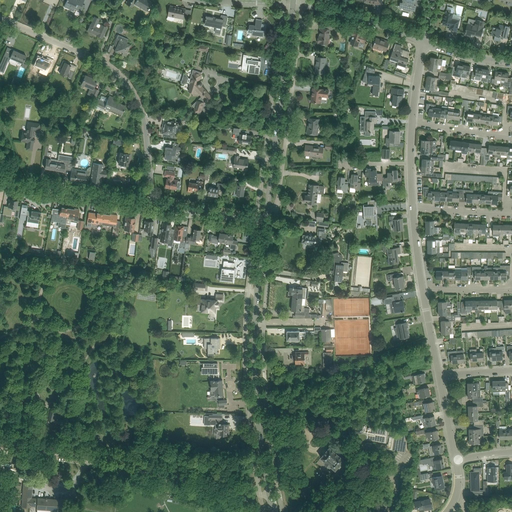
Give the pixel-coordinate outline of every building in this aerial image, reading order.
[(73,10),(75,7),(76,8),(77,5),(81,7),(83,0),(66,0),(64,6),(64,7),(65,6),(73,10)] [(128,0),(134,4),(134,3),(146,11),(148,7),(149,7),(150,6),(149,5),(151,2),(148,0),(128,0)] [(416,0),(402,0),(403,0),(403,3),(401,3),(400,8),(404,9),(403,10),(405,10),(406,11),(408,11),(409,11),(410,11),(411,10),(415,11),(416,6),(414,6),(415,3),(416,4),(416,0)] [(185,9),(180,8),(177,7),(171,6),(169,16),(175,17),(183,19),(185,9)] [(452,19),(453,14),(454,11),(454,9),(453,8),(447,7),(446,12),(443,25),(450,26),(449,30),(457,31),(459,21),(452,19)] [(220,19),(206,16),(205,19),(206,19),(206,20),(205,25),(216,27),(215,32),(220,34),(221,28),(222,28),(222,25),(225,25),(225,27),(228,16),(221,15),(220,19)] [(91,25),(90,25),(88,31),(97,35),(96,36),(102,38),(107,27),(101,25),(99,29),(95,27),(99,19),(94,17),(91,25)] [(265,26),(262,25),(262,20),(256,19),(255,25),(250,25),(249,29),(248,32),(252,33),(252,35),(264,36),(265,26)] [(468,24),(465,34),(466,34),(466,35),(470,36),(470,35),(471,36),(471,34),(472,34),(471,36),(472,36),(474,36),(473,36),(474,36),(474,35),(475,35),(474,36),(475,36),(481,37),(481,35),(483,27),(484,22),(478,20),(476,20),(476,21),(475,25),(468,24)] [(318,38),(318,41),(318,43),(319,43),(319,44),(328,45),(328,40),(330,30),(332,30),(334,23),(326,21),(323,29),(321,29),(320,36),(319,36),(319,38),(318,38)] [(492,30),(491,35),(495,36),(494,40),(500,42),(501,37),(507,39),(509,27),(499,25),(498,29),(497,28),(496,31),(492,30)] [(351,28),(349,35),(353,37),(351,44),(354,45),(354,43),(358,45),(359,40),(365,42),(367,36),(364,35),(364,36),(359,35),(360,32),(356,31),(356,30),(351,28)] [(131,45),(127,43),(128,39),(117,34),(113,45),(116,47),(115,51),(118,53),(119,51),(123,53),(122,54),(126,56),(131,45)] [(376,38),(373,46),(380,49),(386,52),(389,42),(384,40),(376,38)] [(390,59),(398,61),(402,50),(401,50),(402,46),(395,44),(390,59)] [(8,47),(0,64),(0,71),(3,73),(6,67),(5,66),(9,57),(10,58),(23,64),(26,56),(13,50),(13,51),(12,50),(13,50),(8,47)] [(402,50),(398,61),(397,65),(406,68),(409,59),(408,58),(410,52),(402,50)] [(244,55),(243,63),(247,64),(246,72),(259,74),(260,70),(260,69),(260,67),(258,66),(259,61),(261,61),(258,61),(259,57),(244,54),(244,55)] [(327,63),(327,58),(317,57),(316,65),(317,66),(316,73),(325,74),(326,63),(327,63)] [(442,66),(443,59),(431,57),(430,64),(437,65),(442,66)] [(41,67),(40,70),(40,72),(46,75),(48,70),(46,69),(47,66),(49,67),(51,61),(48,60),(47,62),(43,60),(41,59),(39,58),(35,65),(41,67)] [(63,61),(61,65),(61,67),(62,68),(60,74),(66,76),(69,70),(68,78),(72,79),(75,72),(74,72),(76,66),(70,64),(70,65),(65,63),(65,62),(63,61)] [(437,69),(437,65),(430,64),(429,70),(440,72),(441,69),(437,69)] [(452,74),(452,75),(461,78),(461,77),(464,65),(458,64),(457,67),(454,66),(453,67),(452,74)] [(468,78),(470,67),(464,65),(461,77),(464,78),(465,77),(468,78)] [(367,66),(362,81),(368,83),(368,84),(368,83),(374,84),(373,88),(374,88),(374,91),(378,92),(379,92),(380,76),(375,76),(375,69),(367,66)] [(481,77),(483,69),(477,68),(476,69),(476,70),(474,80),(481,81),(481,77)] [(487,82),(489,75),(489,71),(483,69),(481,77),(481,81),(487,82)] [(206,101),(211,97),(201,86),(201,85),(202,85),(202,84),(202,83),(201,82),(200,81),(199,81),(202,73),(193,70),(189,83),(190,84),(189,87),(190,87),(189,91),(194,93),(195,89),(200,94),(206,101)] [(501,80),(502,72),(496,72),(495,79),(492,79),(492,83),(497,84),(497,80),(501,80)] [(508,78),(509,73),(502,72),(501,80),(500,84),(507,85),(506,88),(510,88),(510,83),(510,79),(508,78)] [(85,76),(82,84),(93,89),(96,83),(97,82),(96,81),(97,81),(85,76)] [(438,85),(439,79),(439,78),(428,76),(426,83),(438,85)] [(437,91),(438,85),(435,84),(426,83),(425,89),(437,91)] [(392,91),(391,94),(393,94),(394,95),(394,99),(393,104),(401,106),(402,100),(403,100),(403,99),(402,99),(402,97),(403,97),(404,89),(392,87),(392,91)] [(311,102),(321,103),(321,96),(328,97),(329,90),(313,88),(311,102)] [(104,109),(109,111),(110,109),(121,113),(121,114),(122,114),(126,106),(119,103),(117,102),(118,100),(109,96),(108,99),(101,96),(100,99),(99,99),(95,108),(103,111),(104,109)] [(203,104),(199,99),(198,100),(197,101),(194,112),(200,114),(203,104)] [(429,104),(426,103),(425,111),(428,112),(428,116),(434,116),(435,108),(429,107),(429,104)] [(464,110),(464,116),(467,116),(466,121),(473,122),(474,113),(468,113),(469,110),(464,110)] [(365,111),(365,131),(374,132),(374,122),(377,122),(378,117),(376,116),(376,111),(365,111)] [(491,124),(493,116),(493,111),(491,111),(490,113),(487,113),(486,115),(485,124),(491,124)] [(503,118),(493,116),(491,124),(498,125),(498,122),(502,122),(503,118)] [(319,123),(319,119),(309,118),(307,134),(316,135),(318,123),(319,123)] [(163,129),(162,133),(164,134),(164,136),(172,137),(172,135),(177,136),(179,123),(164,121),(163,126),(162,126),(162,129),(163,129)] [(40,124),(31,122),(28,122),(26,132),(22,132),(22,134),(21,134),(20,138),(21,139),(21,141),(27,142),(26,149),(32,150),(33,141),(34,141),(35,138),(34,138),(34,134),(33,134),(34,129),(39,130),(40,124)] [(240,129),(234,128),(233,133),(235,134),(235,138),(239,139),(239,143),(242,144),(242,143),(250,144),(251,136),(247,135),(243,134),(243,135),(239,134),(240,129)] [(391,131),(390,138),(387,138),(386,145),(393,145),(393,142),(399,142),(400,131),(391,131)] [(326,140),(326,144),(325,148),(333,149),(334,141),(326,140)] [(166,153),(165,159),(166,159),(168,159),(168,162),(177,163),(178,157),(175,157),(176,151),(179,151),(181,151),(182,147),(179,147),(179,144),(173,143),(173,148),(166,147),(165,153),(166,153)] [(46,145),(44,155),(47,155),(45,168),(56,170),(58,160),(50,159),(51,152),(47,152),(49,145),(46,145)] [(323,148),(306,145),(305,150),(306,150),(305,155),(322,157),(323,148)] [(495,154),(495,146),(489,145),(489,148),(485,148),(485,153),(485,155),(484,160),(487,160),(489,161),(489,156),(489,154),(495,154)] [(120,157),(118,164),(120,164),(120,165),(123,166),(123,165),(128,166),(129,158),(131,158),(132,151),(124,150),(123,153),(120,153),(120,154),(119,154),(119,157),(120,157)] [(240,156),(236,156),(235,158),(234,166),(243,167),(242,170),(247,170),(248,160),(244,159),(244,160),(239,159),(240,156)] [(422,159),(422,166),(434,167),(434,160),(443,161),(443,159),(444,158),(438,157),(431,157),(431,160),(422,159)] [(58,160),(56,170),(63,171),(63,172),(65,173),(66,167),(71,168),(72,168),(73,159),(66,158),(65,159),(58,158),(58,160)] [(107,178),(108,170),(102,169),(103,164),(93,163),(90,185),(99,186),(101,177),(107,178)] [(422,166),(422,173),(426,173),(426,176),(433,176),(433,173),(434,167),(422,166)] [(86,179),(89,180),(91,168),(89,168),(87,169),(87,171),(72,168),(70,181),(82,183),(82,184),(85,184),(86,179)] [(377,170),(373,170),(371,170),(371,169),(366,168),(365,176),(369,177),(369,185),(380,184),(380,185),(380,181),(383,181),(383,177),(382,176),(382,173),(377,174),(377,170)] [(398,170),(392,170),(392,171),(389,171),(389,170),(389,172),(388,172),(388,177),(383,177),(383,180),(383,181),(383,186),(385,186),(386,189),(390,189),(390,182),(393,182),(393,181),(396,181),(396,184),(401,184),(401,177),(398,178),(398,170)] [(174,177),(175,173),(166,171),(165,176),(169,177),(168,180),(167,180),(167,182),(166,182),(166,185),(166,187),(176,189),(178,180),(173,180),(174,177)] [(356,188),(356,190),(360,190),(360,187),(361,182),(358,182),(358,175),(352,174),(352,178),(350,178),(349,183),(351,183),(351,188),(356,188)] [(230,183),(230,189),(234,190),(233,195),(233,196),(237,196),(237,195),(244,196),(245,186),(238,185),(238,184),(239,184),(236,184),(237,178),(230,177),(230,183)] [(338,185),(338,189),(338,193),(343,193),(347,193),(348,183),(345,183),(346,177),(339,177),(339,180),(338,180),(337,185),(338,185)] [(203,186),(203,182),(197,181),(197,183),(189,182),(188,191),(192,192),(193,190),(198,191),(198,185),(203,186)] [(219,190),(223,190),(224,187),(224,184),(217,183),(217,188),(209,187),(208,195),(218,197),(219,190)] [(316,205),(318,194),(323,194),(324,187),(319,186),(316,185),(310,184),(308,192),(308,196),(305,195),(304,202),(307,203),(312,204),(316,205)] [(429,190),(423,189),(423,196),(424,196),(427,196),(427,199),(434,200),(434,191),(429,191),(429,190)] [(459,196),(463,196),(463,193),(463,190),(457,189),(457,193),(453,193),(453,201),(459,202),(459,196)] [(472,203),(473,193),(473,190),(463,190),(463,193),(463,196),(466,196),(466,202),(472,203)] [(503,192),(492,192),(492,195),(491,204),(494,204),(494,205),(496,205),(497,204),(498,204),(498,201),(502,201),(503,192)] [(4,206),(3,212),(11,214),(12,208),(16,208),(16,210),(19,211),(20,206),(17,205),(17,200),(16,199),(14,199),(13,200),(10,199),(10,200),(9,199),(9,201),(8,204),(8,207),(4,206)] [(377,225),(377,214),(375,214),(375,212),(375,210),(376,209),(376,210),(376,205),(376,201),(376,200),(368,200),(368,204),(363,204),(364,220),(371,220),(371,225),(373,225),(375,225),(377,225)] [(22,204),(19,219),(20,219),(20,217),(25,218),(26,214),(28,215),(27,222),(30,222),(38,223),(40,215),(41,216),(41,213),(40,213),(40,212),(29,210),(27,210),(28,205),(22,204)] [(66,219),(68,208),(67,208),(64,207),(64,208),(61,207),(61,210),(60,210),(59,214),(52,213),(51,221),(59,222),(59,223),(66,224),(66,219)] [(74,209),(68,208),(66,219),(71,220),(71,221),(79,222),(79,220),(77,220),(79,209),(75,208),(74,209)] [(102,225),(103,214),(103,213),(100,213),(97,213),(88,212),(87,222),(87,226),(91,227),(93,227),(95,226),(96,226),(98,225),(98,224),(102,225)] [(119,227),(115,226),(117,215),(112,214),(112,215),(103,214),(102,225),(113,226),(112,235),(118,236),(119,227)] [(394,231),(396,231),(403,230),(402,218),(396,219),(396,215),(390,216),(390,224),(394,223),(394,231)] [(126,217),(125,225),(124,230),(134,232),(135,222),(135,218),(126,217)] [(145,221),(145,227),(144,227),(144,230),(148,231),(148,235),(153,235),(154,228),(153,228),(153,226),(153,222),(150,221),(149,220),(148,220),(147,221),(145,221)] [(173,243),(174,240),(175,233),(170,233),(171,225),(164,224),(163,230),(162,234),(161,241),(168,243),(168,245),(172,246),(173,243)] [(489,228),(486,228),(486,225),(480,224),(479,233),(479,235),(482,235),(482,233),(486,233),(485,233),(488,234),(489,228)] [(186,243),(187,236),(186,236),(187,232),(183,231),(184,227),(181,226),(180,227),(176,226),(175,233),(174,240),(181,241),(179,251),(185,252),(185,251),(185,248),(186,243)] [(187,236),(186,243),(190,244),(196,245),(197,239),(200,240),(200,239),(201,238),(201,236),(200,236),(201,230),(198,229),(196,229),(195,229),(194,231),(194,232),(194,237),(187,236)] [(302,241),(302,243),(320,246),(322,238),(321,238),(321,233),(324,234),(325,230),(318,229),(317,233),(318,233),(317,237),(312,236),(312,235),(309,235),(309,236),(303,235),(303,238),(302,238),(302,241)] [(209,240),(209,241),(212,241),(212,243),(217,244),(218,241),(226,242),(227,234),(220,233),(219,237),(213,236),(213,235),(210,234),(209,240)] [(238,241),(233,240),(233,236),(231,235),(231,234),(228,234),(228,235),(227,234),(226,242),(231,243),(230,248),(236,249),(238,241)] [(157,248),(158,238),(153,237),(151,247),(150,246),(150,250),(152,257),(155,256),(156,251),(156,248),(157,248)] [(440,253),(440,246),(428,246),(428,253),(432,253),(432,256),(443,256),(443,253),(440,253)] [(399,262),(398,254),(397,253),(401,253),(400,247),(388,249),(390,264),(399,262)] [(348,272),(348,265),(339,264),(340,260),(341,260),(342,259),(343,259),(343,258),(343,257),(343,256),(342,255),(341,255),(340,254),(339,254),(339,252),(333,254),(333,253),(334,258),(334,260),(334,262),(334,265),(334,271),(332,270),(332,273),(334,273),(333,275),(334,275),(334,274),(335,274),(335,275),(334,276),(333,277),(333,278),(334,279),(335,280),(334,281),(342,281),(343,271),(348,272)] [(228,261),(224,261),(223,268),(222,268),(222,271),(221,275),(224,276),(224,281),(225,281),(234,282),(234,274),(235,270),(235,269),(234,269),(235,263),(228,262),(228,261)] [(500,267),(500,279),(506,279),(506,275),(510,275),(510,271),(510,265),(506,265),(506,267),(503,267),(500,267)] [(471,275),(471,267),(467,267),(467,271),(461,271),(461,279),(468,279),(468,274),(471,274),(471,275)] [(472,267),(472,275),(475,275),(475,279),(481,279),(481,268),(481,267),(472,267)] [(404,282),(404,276),(401,276),(400,273),(387,275),(388,281),(394,280),(396,289),(397,289),(404,287),(403,282),(404,282)] [(305,298),(306,287),(305,287),(300,287),(300,289),(294,288),(294,287),(293,287),(293,288),(290,288),(289,294),(293,294),(293,298),(299,299),(299,298),(305,298)] [(197,299),(197,303),(198,304),(202,304),(202,311),(210,312),(210,316),(215,316),(216,307),(218,307),(219,301),(223,301),(223,295),(216,294),(216,301),(197,299)] [(392,313),(383,314),(384,320),(400,318),(399,312),(404,311),(403,300),(394,302),(393,296),(384,298),(385,304),(390,303),(392,313)] [(304,308),(305,305),(305,298),(299,298),(299,299),(293,298),(293,299),(292,299),(292,304),(293,304),(292,310),(296,311),(296,315),(293,315),(293,317),(299,317),(300,317),(309,317),(310,317),(311,314),(309,314),(309,309),(304,308)] [(511,308),(510,300),(504,300),(504,303),(501,303),(501,310),(504,310),(505,313),(511,313),(511,312),(511,308)] [(462,302),(461,302),(462,314),(464,314),(467,314),(467,311),(471,311),(471,312),(472,312),(472,309),(472,301),(465,301),(465,303),(462,303),(462,302)] [(399,324),(398,324),(396,324),(396,328),(394,328),(395,332),(396,332),(397,338),(400,338),(401,338),(409,336),(406,322),(399,324)] [(330,329),(321,329),(321,332),(321,340),(326,340),(328,340),(331,340),(330,329)] [(287,331),(287,337),(287,341),(300,340),(300,335),(306,335),(306,331),(300,332),(300,331),(287,331)] [(208,355),(214,355),(214,353),(215,353),(216,353),(219,353),(219,351),(219,350),(219,348),(221,348),(219,348),(219,345),(220,345),(220,338),(221,338),(209,338),(209,344),(207,344),(207,348),(208,348),(208,355)] [(504,352),(504,346),(496,347),(496,348),(496,351),(496,360),(503,359),(503,352),(504,352)] [(458,363),(457,351),(447,352),(448,360),(451,360),(451,363),(458,363)] [(305,366),(305,355),(309,355),(309,352),(295,353),(296,366),(305,366)] [(218,363),(201,363),(204,363),(204,368),(206,368),(206,373),(208,373),(209,373),(211,373),(213,373),(214,380),(214,381),(211,381),(212,390),(210,390),(211,395),(224,394),(223,380),(219,380),(219,378),(219,372),(218,372),(218,363)] [(425,381),(425,377),(426,376),(425,373),(424,373),(416,375),(413,376),(413,379),(414,383),(416,383),(418,383),(425,381)] [(499,392),(499,381),(492,381),(493,386),(490,386),(490,390),(490,392),(495,392),(499,392)] [(508,384),(505,384),(505,381),(499,381),(499,392),(503,391),(505,391),(506,399),(506,401),(510,401),(510,391),(509,391),(508,384)] [(417,390),(418,393),(418,398),(430,395),(429,387),(417,390)] [(480,396),(480,390),(477,390),(468,390),(468,398),(474,397),(474,401),(482,401),(482,396),(480,396)] [(227,400),(219,401),(219,408),(225,407),(224,405),(228,404),(227,400)] [(433,401),(429,402),(424,403),(425,411),(426,411),(434,410),(435,410),(435,409),(435,408),(435,405),(434,406),(433,401)] [(482,403),(482,401),(474,401),(474,402),(475,402),(475,406),(468,406),(469,413),(478,413),(477,406),(482,406),(482,403)] [(57,411),(50,410),(48,420),(55,421),(57,411)] [(478,420),(478,413),(469,413),(469,414),(468,414),(468,417),(469,417),(469,421),(475,421),(475,424),(483,424),(484,424),(484,419),(478,420)] [(205,416),(204,425),(210,425),(211,422),(216,423),(215,429),(215,438),(220,438),(220,435),(229,435),(229,430),(228,430),(229,424),(223,424),(223,423),(221,423),(221,419),(222,419),(222,416),(210,415),(210,416),(205,416)] [(421,418),(422,422),(424,422),(425,427),(427,427),(427,426),(436,424),(434,416),(427,417),(423,418),(421,418)] [(476,429),(469,429),(469,436),(481,435),(483,435),(483,424),(475,424),(475,425),(476,425),(476,429)] [(363,426),(363,428),(350,426),(349,432),(355,433),(362,434),(365,435),(365,440),(378,442),(386,443),(387,436),(388,430),(363,426)] [(437,430),(426,432),(427,436),(429,436),(429,440),(439,438),(437,430)] [(330,447),(321,458),(326,462),(325,463),(325,465),(327,467),(330,467),(331,466),(336,470),(344,459),(339,455),(339,454),(340,454),(341,453),(342,453),(342,452),(343,452),(346,452),(349,452),(352,451),(355,449),(357,448),(358,446),(360,444),(360,443),(361,442),(362,441),(363,440),(365,440),(365,435),(362,434),(355,433),(356,434),(356,436),(357,437),(357,439),(356,440),(356,442),(355,444),(353,445),(351,446),(349,447),(347,448),(344,448),(342,448),(340,448),(339,449),(337,450),(335,452),(330,447)] [(386,443),(378,442),(377,450),(393,452),(393,451),(395,437),(387,436),(386,443)] [(441,447),(441,444),(430,446),(428,446),(429,447),(430,455),(435,454),(439,453),(439,452),(443,451),(442,447),(441,447)] [(0,464),(10,467),(11,463),(14,464),(16,458),(16,455),(10,453),(9,458),(0,455),(0,464)] [(444,467),(443,458),(430,461),(428,461),(428,463),(429,464),(431,463),(432,465),(435,465),(436,468),(437,468),(444,467)] [(488,481),(492,481),(496,481),(496,467),(487,467),(488,481)] [(471,483),(471,490),(479,490),(479,474),(482,474),(481,468),(474,468),(474,472),(471,472),(471,483)] [(442,475),(441,476),(435,477),(434,477),(430,477),(431,482),(434,481),(436,488),(437,488),(444,486),(443,482),(442,475)] [(22,506),(30,507),(30,506),(34,506),(34,499),(31,499),(32,484),(24,484),(22,506)] [(38,499),(34,499),(34,506),(37,506),(36,511),(56,511),(57,510),(63,511),(64,501),(59,500),(59,497),(57,497),(57,496),(47,496),(47,499),(38,499),(38,498),(38,499)] [(430,499),(418,501),(415,502),(415,503),(416,508),(419,507),(419,509),(427,508),(428,509),(432,509),(430,499)]
